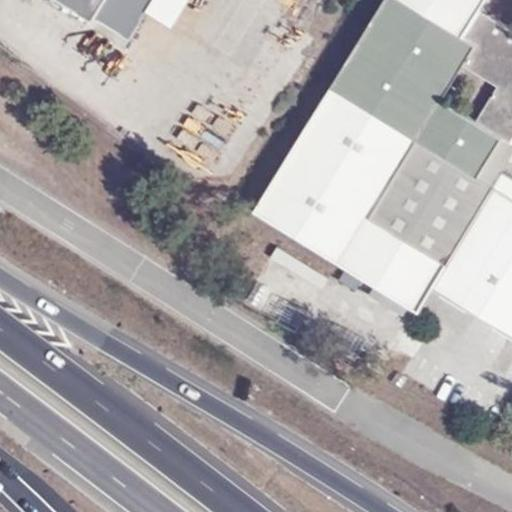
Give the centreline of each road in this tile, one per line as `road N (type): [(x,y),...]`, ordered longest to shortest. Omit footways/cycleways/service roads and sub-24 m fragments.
road 1 (motorway): [(374,511),(0,273)]
road 2 (motorway): [(242,511),(0,327)]
road 3 (motorway): [(0,391),(160,511)]
